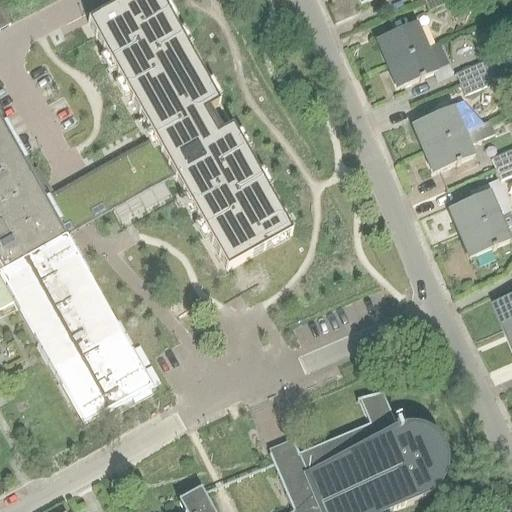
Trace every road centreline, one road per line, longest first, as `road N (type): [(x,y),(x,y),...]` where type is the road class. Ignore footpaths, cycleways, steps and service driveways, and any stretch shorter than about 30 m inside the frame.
road 1 (residential): [(16,511),(206,404),(437,312)]
road 2 (residential): [(437,312),(304,0)]
road 3 (residential): [(511,467),(437,312)]
